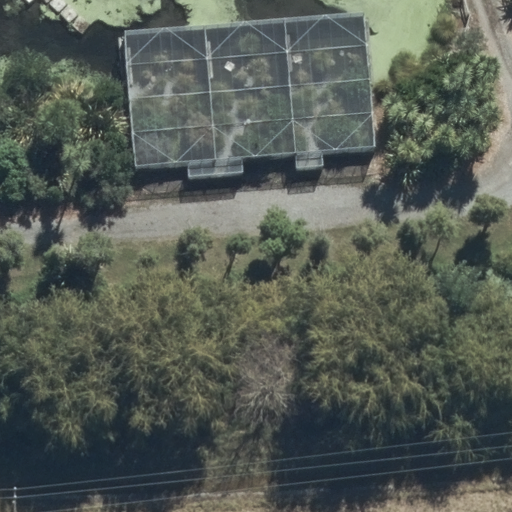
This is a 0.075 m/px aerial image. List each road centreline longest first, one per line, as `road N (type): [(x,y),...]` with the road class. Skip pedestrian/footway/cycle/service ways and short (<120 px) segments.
road 1 (track): [(511,180),(238,215),(0,223)]
road 2 (track): [(0,488),(247,484),(511,463)]
